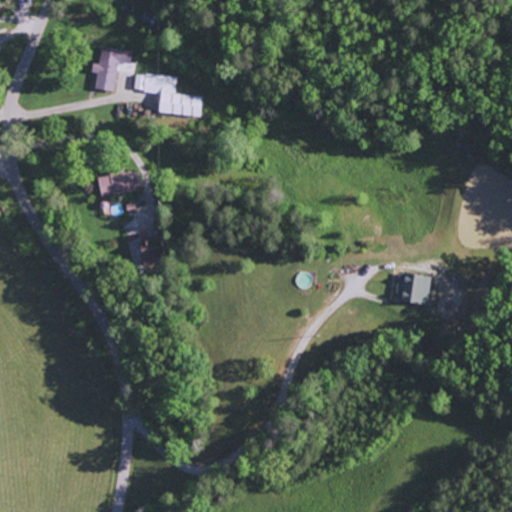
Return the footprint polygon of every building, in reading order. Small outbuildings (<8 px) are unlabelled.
[(100,74),(99,91),(120,92),(121,64),(135,65),(135,51),(98,50),(97,74),(100,74)] [(206,98),(178,95),(180,79),(137,75),(136,92),(163,94),(161,115),(204,119),(206,98)] [(107,197),(146,190),(142,172),(104,179),(107,197)] [(170,261),(164,239),(142,245),(148,267),(170,261)] [(433,305),(435,277),(403,275),(401,303),(433,305)]
